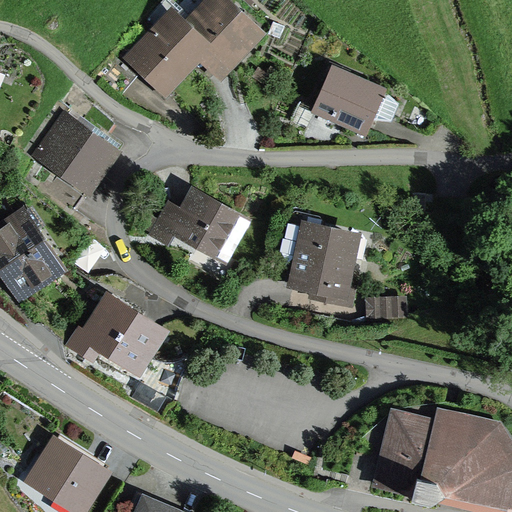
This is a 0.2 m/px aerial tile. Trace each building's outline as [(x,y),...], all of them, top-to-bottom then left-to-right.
[(165,1),(158,8),(200,47),(193,54),(193,55),(201,47),(221,65),(250,33),(252,35),(253,34),(216,0),(185,0),(176,11),(165,1)] [(193,54),(200,47),(158,8),(147,20),(160,32),(158,34),(156,32),(155,34),(156,35),(137,56),(167,83),(193,55),(193,54)] [(111,54),(93,74),(117,95),(135,74),(111,54)] [(330,69),(313,109),(365,131),(371,118),(390,120),(397,104),(382,91),(346,76),(345,78),(331,73),(332,70),(330,69)] [(63,117),(39,151),(90,187),(114,153),(112,152),(119,142),(71,108),(64,119),(63,117)] [(170,206),(155,232),(169,240),(176,227),(188,234),(188,240),(192,243),(197,244),(201,241),(224,254),(242,222),(194,195),(183,213),(170,206)] [(302,242),(294,277),(314,281),(310,296),(340,302),(354,236),(306,226),(309,214),(295,211),(290,215),(285,236),(287,239),(302,242)] [(0,232),(0,260),(21,291),(21,289),(54,267),(56,267),(21,216),(20,218),(0,232)] [(47,239),(72,257),(89,233),(76,224),(71,231),(59,223),(47,239)] [(368,299),(368,318),(404,315),(404,301),(392,302),(391,298),(368,299)] [(79,329),(70,344),(91,357),(100,342),(135,365),(156,332),(158,332),(157,331),(160,326),(142,315),(139,320),(109,300),(109,303),(89,335),(79,329)] [(391,425),(377,482),(413,491),(411,498),(431,503),(448,492),(504,506),(508,490),(511,491),(511,447),(503,432),(496,431),(497,424),(440,411),(431,448),(425,451),(411,430),(391,425)] [(54,442),(32,478),(81,508),(103,473),(54,442)] [(141,511),(167,511),(146,503),(141,511)]
